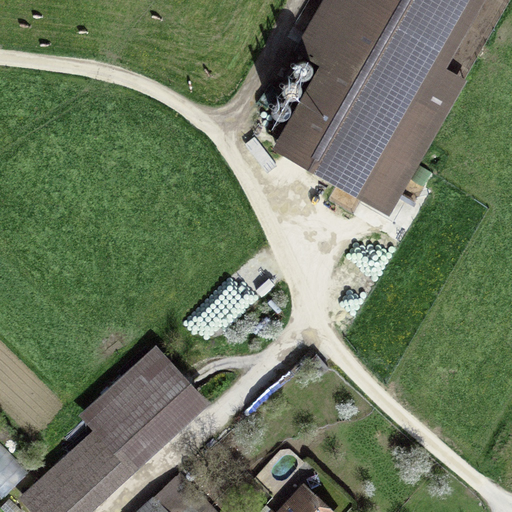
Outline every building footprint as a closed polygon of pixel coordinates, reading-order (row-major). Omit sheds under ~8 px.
[(481,0),(323,0),(299,44),(333,63),(281,154),(388,214),(462,82),(441,70),(481,0)] [(283,88),(284,94),(290,98),(297,96),(300,89),(297,83),(291,81),(286,84),(283,88)] [(98,511),(216,405),(157,341),(75,416),(92,435),(21,501),(31,511),(98,511)] [(319,355),(309,362),(320,376),(329,368),(319,355)] [(219,511),(182,472),(138,511),(219,511)] [(328,511),(300,486),(276,511),(328,511)]
